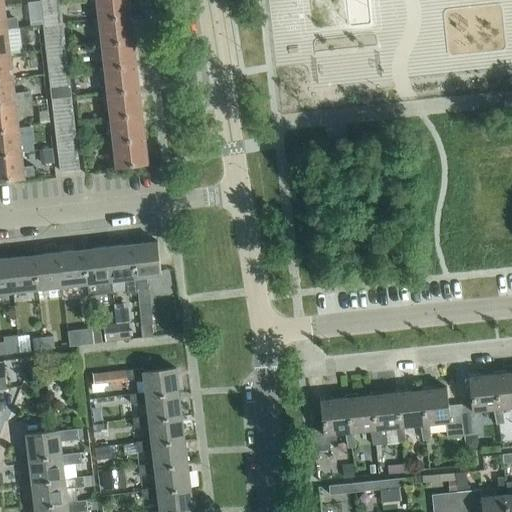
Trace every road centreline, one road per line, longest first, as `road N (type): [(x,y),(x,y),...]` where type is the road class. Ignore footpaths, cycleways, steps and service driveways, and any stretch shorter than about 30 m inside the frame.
road 1 (residential): [(267,329),(511,304)]
road 2 (residential): [(0,220),(242,195)]
road 3 (residential): [(281,119),(511,95)]
road 4 (residential): [(242,195),(209,0)]
road 5 (residential): [(270,511),(267,329)]
road 6 (residential): [(267,329),(242,195)]
